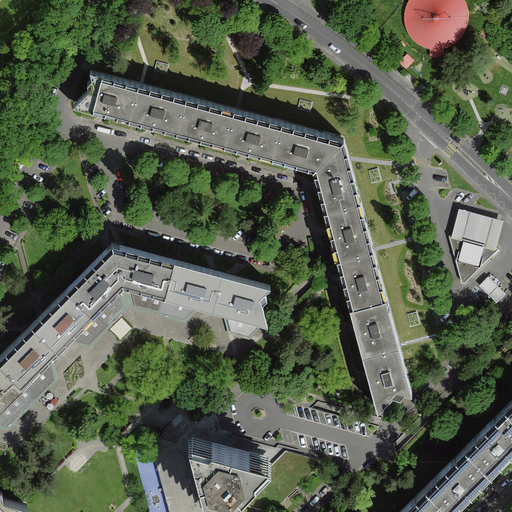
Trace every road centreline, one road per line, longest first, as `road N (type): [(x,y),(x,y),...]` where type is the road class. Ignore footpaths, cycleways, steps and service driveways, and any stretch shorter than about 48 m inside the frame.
road 1 (residential): [(99,138),(120,215),(269,256),(300,226),(290,189)]
road 2 (tertiary): [(511,199),(383,79),(283,4)]
road 3 (residential): [(290,189),(99,138)]
road 4 (residential): [(511,309),(375,446)]
road 5 (residential): [(106,0),(53,123)]
road 6 (residential): [(53,123),(0,231)]
